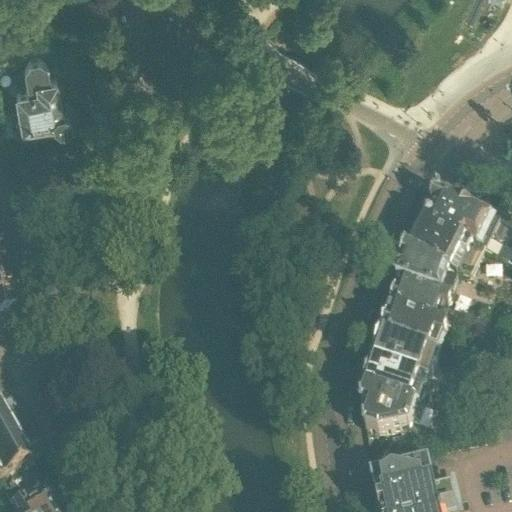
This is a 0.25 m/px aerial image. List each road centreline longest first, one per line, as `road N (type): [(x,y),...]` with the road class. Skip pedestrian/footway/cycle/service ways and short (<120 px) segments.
road 1 (tertiary): [(344,511),(331,435),(333,370),(382,230),(431,146)]
road 2 (unclassified): [(147,139),(128,219),(109,254),(45,313)]
road 3 (residential): [(45,313),(47,389),(77,511)]
road 4 (unclassified): [(147,139),(227,29),(175,0)]
road 5 (unclassified): [(130,0),(149,51),(147,139)]
